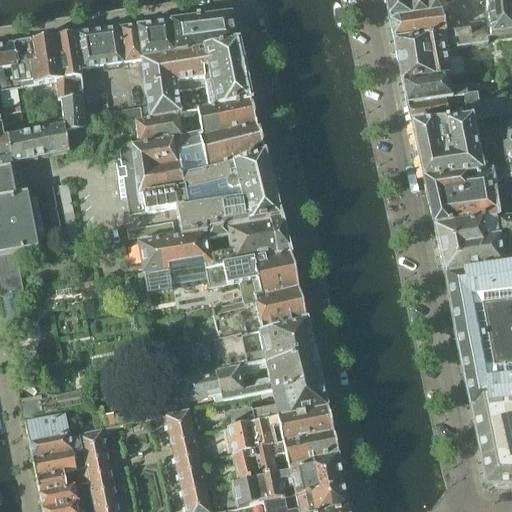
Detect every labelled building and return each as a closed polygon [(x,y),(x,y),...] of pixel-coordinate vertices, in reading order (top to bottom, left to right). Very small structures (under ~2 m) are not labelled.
[(438,0),(384,0),(386,8),(389,21),(442,14),(438,0)] [(511,37),(511,24),(509,0),(484,0),(488,34),(486,34),(486,39),(487,40),(511,37)] [(445,34),(442,14),(389,21),(394,43),(445,34)] [(176,53),(236,43),(232,17),(172,25),(176,53)] [(176,53),(172,25),(136,30),(140,57),(176,53)] [(140,57),(136,30),(119,32),(123,60),(119,60),(120,67),(141,65),(140,57)] [(487,46),(487,40),(486,39),(471,42),(469,30),(445,34),(394,43),(402,86),(465,76),(461,58),(457,58),(456,50),(487,46)] [(123,60),(119,32),(74,37),(79,72),(81,72),(120,67),(119,60),(123,60)] [(63,91),(63,81),(82,80),(81,72),(79,72),(74,37),(56,40),(31,44),(34,65),(29,66),(32,84),(33,87),(55,83),(57,103),(60,102),(69,101),(68,90),(63,91)] [(250,104),(238,46),(236,43),(176,53),(140,57),(141,65),(148,120),(178,116),(181,116),(178,95),(205,91),(209,111),(250,104)] [(31,44),(12,47),(16,68),(8,69),(11,87),(32,84),(29,66),(34,65),(31,44)] [(16,68),(12,47),(0,49),(0,91),(12,90),(11,87),(8,69),(16,68)] [(450,90),(449,84),(465,82),(465,76),(402,86),(408,113),(466,105),(469,120),(472,120),(472,121),(480,120),(478,102),(474,86),(450,90)] [(16,90),(12,90),(0,91),(0,98),(3,118),(21,114),(16,90)] [(505,116),(502,102),(502,98),(478,102),(480,120),(505,116)] [(83,117),(82,100),(69,101),(60,102),(62,126),(64,126),(65,133),(85,130),(83,117)] [(511,100),(502,102),(505,116),(511,115),(511,100)] [(256,128),(250,104),(209,111),(197,113),(202,133),(202,135),(211,134),(212,138),(256,128)] [(411,128),(469,120),(466,105),(408,113),(411,128)] [(134,124),(142,122),(141,109),(83,117),(85,130),(134,124)] [(181,138),(182,137),(178,116),(148,120),(148,121),(142,122),(134,124),(137,145),(181,138)] [(484,177),(472,121),(472,120),(469,120),(411,128),(423,183),(478,177),(481,176),(481,177),(484,177)] [(68,155),(65,133),(64,126),(62,126),(3,138),(8,161),(11,160),(12,168),(17,167),(17,165),(34,162),(34,164),(37,163),(37,161),(68,155)] [(263,157),(256,128),(212,138),(211,134),(202,135),(202,133),(182,137),(181,138),(137,145),(112,149),(120,201),(123,198),(183,189),(181,176),(206,170),(207,170),(263,157)] [(511,144),(501,146),(505,173),(492,175),(492,173),(490,174),(490,175),(486,175),(487,178),(479,179),(478,177),(423,183),(434,229),(504,220),(511,218),(511,144)] [(270,187),(263,157),(207,170),(206,170),(181,176),(183,189),(123,198),(127,219),(174,210),(180,238),(205,234),(205,232),(279,221),(270,187)] [(15,182),(14,176),(12,168),(11,160),(8,161),(0,162),(0,199),(17,196),(15,182)] [(63,247),(52,189),(43,190),(54,249),(63,247)] [(17,196),(0,199),(0,255),(16,252),(38,248),(28,193),(17,196)] [(511,218),(504,220),(434,229),(445,277),(511,267),(511,218)] [(245,263),(289,256),(279,221),(205,232),(205,234),(180,238),(135,245),(141,276),(168,271),(167,266),(204,260),(205,271),(229,266),(245,263)] [(0,278),(20,275),(16,252),(0,255),(0,278)] [(299,291),(289,256),(245,263),(229,266),(205,271),(210,292),(239,286),(243,303),(299,291)] [(511,267),(445,277),(450,304),(449,304),(458,347),(465,388),(466,388),(470,410),(471,409),(486,488),(488,488),(511,488),(511,267)] [(0,296),(23,293),(20,275),(0,278),(0,296)] [(210,311),(218,343),(304,324),(299,291),(243,303),(210,311)] [(179,381),(310,351),(304,324),(218,343),(167,354),(173,382),(179,381)] [(269,394),(319,383),(313,353),(312,353),(310,351),(179,381),(184,407),(206,402),(206,401),(220,398),(221,405),(270,395),(269,394)] [(325,410),(319,383),(269,394),(270,395),(273,410),(251,414),(251,411),(229,416),(231,426),(230,426),(230,430),(325,410)] [(82,393),(41,401),(44,416),(85,408),(82,393)] [(41,401),(21,405),(24,420),(44,416),(41,401)] [(325,410),(230,430),(226,431),(231,457),(272,448),(268,432),(271,432),(273,433),(277,432),(279,430),(281,442),(282,446),(330,436),(325,410)] [(167,434),(192,428),(188,412),(163,417),(167,434)] [(106,431),(116,429),(113,415),(104,417),(106,431)] [(65,419),(58,420),(50,422),(50,420),(25,425),(32,462),(73,454),(81,453),(78,441),(71,442),(69,434),(68,434),(65,419)] [(192,428),(167,434),(170,450),(195,444),(192,428)] [(81,454),(105,448),(102,432),(77,438),(78,441),(81,453),(81,454)] [(337,464),(331,436),(330,436),(282,446),(272,448),(231,457),(232,458),(231,458),(237,485),(277,477),(273,460),(284,458),(288,475),(337,464)] [(105,448),(81,454),(83,462),(84,470),(109,465),(105,448)] [(200,464),(196,448),(171,454),(175,470),(200,464)] [(73,454),(32,462),(36,480),(63,475),(74,473),(84,470),(83,462),(74,463),(73,454)] [(204,481),(200,464),(175,470),(178,486),(204,481)] [(277,477),(237,485),(230,487),(234,511),(262,505),(284,501),(280,484),(289,483),(293,499),(342,488),(337,464),(288,475),(277,477)] [(84,470),(74,473),(77,488),(87,485),(88,485),(87,479),(111,473),(109,465),(84,470)] [(114,489),(111,473),(87,479),(88,485),(87,485),(89,494),(114,489)] [(39,496),(66,490),(63,475),(36,480),(39,496)] [(208,499),(204,481),(178,486),(182,504),(208,499)] [(66,490),(39,496),(42,511),(79,511),(78,506),(79,505),(75,487),(66,490)] [(340,511),(347,510),(343,488),(342,488),(293,499),(296,511),(285,511),(284,501),(262,505),(263,511),(340,511)] [(117,505),(114,489),(89,494),(92,510),(117,505)] [(210,511),(208,499),(182,504),(184,511),(210,511)]
